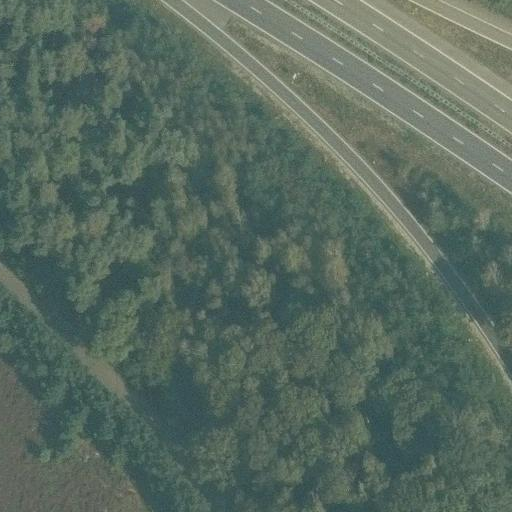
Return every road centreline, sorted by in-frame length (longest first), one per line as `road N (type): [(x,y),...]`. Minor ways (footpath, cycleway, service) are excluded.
road 1 (trunk): [(171,0),(305,112),(380,188),(511,366)]
road 2 (trunk): [(235,0),(511,181)]
road 3 (unclassified): [(217,511),(70,340),(0,278)]
road 4 (trunk): [(511,119),(332,0)]
